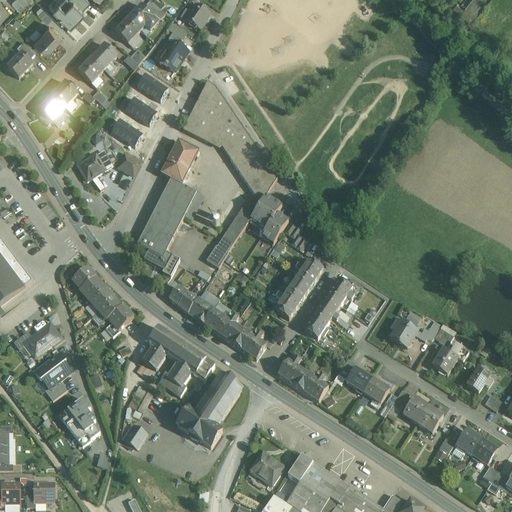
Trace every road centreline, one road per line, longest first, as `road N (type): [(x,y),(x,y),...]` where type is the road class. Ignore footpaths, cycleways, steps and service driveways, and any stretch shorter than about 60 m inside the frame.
road 1 (residential): [(261,381),(332,267),(203,64)]
road 2 (primary): [(261,381),(458,511)]
road 3 (residential): [(98,252),(203,64)]
road 4 (primary): [(98,252),(159,312),(261,381)]
road 5 (residential): [(511,440),(360,343)]
road 6 (residential): [(121,0),(11,119)]
road 7 (primary): [(22,135),(98,252)]
